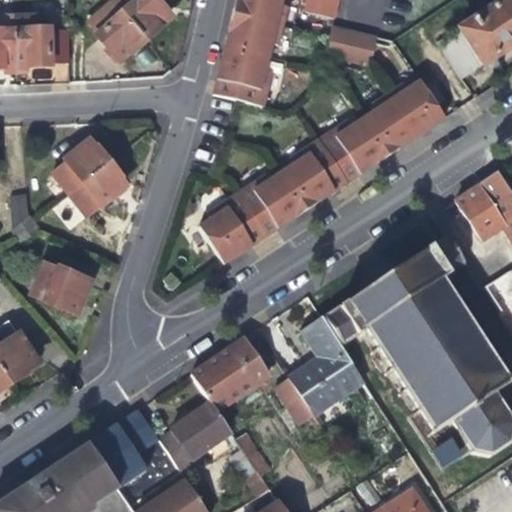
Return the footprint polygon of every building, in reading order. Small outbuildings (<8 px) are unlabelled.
[(120,18),(141,43),(145,40),(159,28),(166,21),(147,0),(118,0),(110,7),(111,8),(120,18)] [(239,0),(237,14),(232,34),(226,33),(223,46),(219,62),(225,63),(221,81),(215,80),(212,94),(265,106),(272,71),(268,70),(275,41),(279,42),(288,5),(283,3),(283,0),(239,0)] [(231,13),(237,14),(239,0),(233,0),(233,2),(231,13)] [(303,0),(302,9),(330,16),(333,0),(303,0)] [(511,0),(503,0),(456,32),(480,68),(481,70),(511,48),(511,0)] [(127,56),(141,43),(120,18),(111,8),(86,26),(97,39),(95,40),(116,66),(127,56)] [(228,24),(226,33),(232,34),(237,14),(231,13),(228,24)] [(13,20),(12,35),(13,68),(25,68),(35,68),(66,68),(65,34),(45,34),(45,19),(13,20)] [(372,35),(327,24),(325,33),(321,52),(366,63),(372,35)] [(480,68),(456,32),(434,46),(457,83),(480,68)] [(0,68),(1,69),(13,68),(12,35),(0,35),(0,68)] [(217,71),(215,80),(221,81),(225,63),(219,62),(217,71)] [(1,79),(14,79),(13,68),(1,69),(1,79)] [(25,79),(25,68),(13,68),(14,79),(25,79)] [(221,268),(235,258),(232,253),(247,244),(250,249),(276,231),(273,226),(289,216),(292,221),(317,205),(314,199),(328,190),(331,195),(359,177),(355,172),(369,163),(373,168),(398,151),(395,146),(410,136),(425,126),(429,131),(441,123),(416,86),(405,93),(401,87),(369,109),(372,114),(360,123),(349,130),(345,125),(290,161),(293,167),(267,184),(263,179),(206,217),(209,222),(196,231),(221,268)] [(425,126),(410,136),(413,141),(429,131),(425,126)] [(413,141),(410,136),(395,146),(398,151),(413,141)] [(80,152),(63,165),(64,167),(49,179),(65,199),(80,186),(103,168),(102,166),(111,159),(96,140),(86,148),(85,148),(80,152)] [(359,177),(373,168),(369,163),(355,172),(359,177)] [(122,191),(103,168),(80,186),(65,199),(84,222),(110,201),(122,191)] [(502,228),(511,242),(511,201),(496,177),(488,183),(463,199),(454,205),(480,243),(502,228)] [(317,205),(331,195),(328,190),(314,199),(317,205)] [(8,234),(12,239),(20,233),(16,228),(22,223),(21,201),(6,203),(9,233),(8,234)] [(276,231),(292,221),(289,216),(273,226),(276,231)] [(25,221),(22,223),(16,228),(20,233),(29,227),(25,221)] [(34,234),(29,227),(20,233),(25,240),(34,234)] [(17,246),(25,240),(20,233),(12,239),(17,246)] [(73,236),(68,247),(95,258),(99,247),(73,236)] [(447,278),(464,267),(445,240),(323,321),(340,348),(357,337),(361,342),(364,340),(377,358),(373,361),(382,374),(385,371),(414,416),(408,419),(441,471),(465,455),(485,461),(506,447),(509,427),(511,424),(511,374),(501,359),(497,362),(467,317),(472,314),(463,301),(459,304),(447,286),(451,283),(447,278)] [(235,258),(250,249),(247,244),(232,253),(235,258)] [(83,287),(89,270),(63,260),(55,277),(39,271),(27,301),(73,319),(80,299),(85,288),(83,287)] [(511,304),(511,281),(508,275),(483,290),(499,314),(511,304)] [(302,373),(287,383),(311,419),(362,386),(320,321),(299,335),(317,363),(302,373)] [(5,325),(0,328),(0,349),(15,340),(5,325)] [(15,340),(0,349),(0,377),(6,387),(24,374),(34,368),(33,366),(38,362),(33,354),(27,358),(15,340)] [(223,355),(189,377),(209,406),(215,415),(251,391),(249,388),(266,377),(243,342),(223,355)] [(297,428),(311,419),(287,383),(286,382),(272,391),(297,428)] [(214,463),(237,447),(235,443),(215,415),(209,406),(182,424),(169,433),(170,434),(157,443),(177,473),(206,453),(214,463)] [(86,447),(87,450),(117,493),(155,468),(138,445),(150,434),(136,413),(120,424),(86,447)] [(242,438),(235,443),(237,447),(241,454),(253,471),(259,479),(266,474),(242,438)] [(91,511),(91,510),(117,493),(87,450),(30,485),(7,500),(0,504),(0,511),(91,511)] [(231,461),(243,479),(253,471),(241,454),(231,461)] [(254,495),(255,496),(266,490),(259,479),(253,471),(243,479),(244,480),(227,492),(237,506),(254,495)] [(381,501),(368,480),(355,489),(369,509),(381,501)] [(203,511),(200,507),(186,486),(147,511),(203,511)] [(271,496),(266,490),(255,496),(260,504),(271,496)] [(421,511),(409,493),(381,511),(421,511)]
